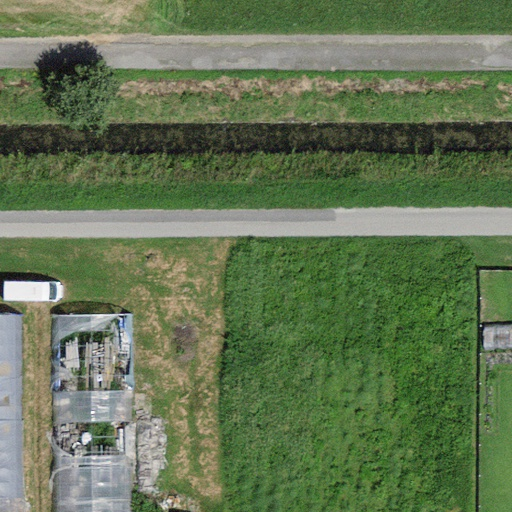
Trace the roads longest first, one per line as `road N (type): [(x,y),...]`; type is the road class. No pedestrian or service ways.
road 1 (track): [(0,61),(511,57)]
road 2 (unclassified): [(0,224),(511,223)]
